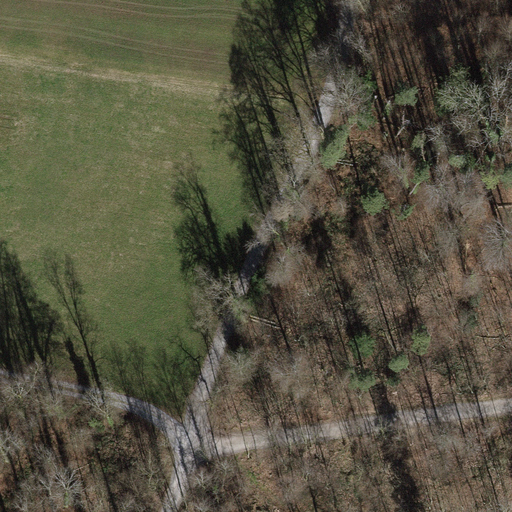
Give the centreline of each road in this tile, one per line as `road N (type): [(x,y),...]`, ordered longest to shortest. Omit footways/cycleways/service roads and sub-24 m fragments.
road 1 (track): [(189,434),(243,278),(332,93),(349,0)]
road 2 (track): [(196,438),(266,442),(511,408)]
road 3 (track): [(0,374),(103,396),(189,434)]
